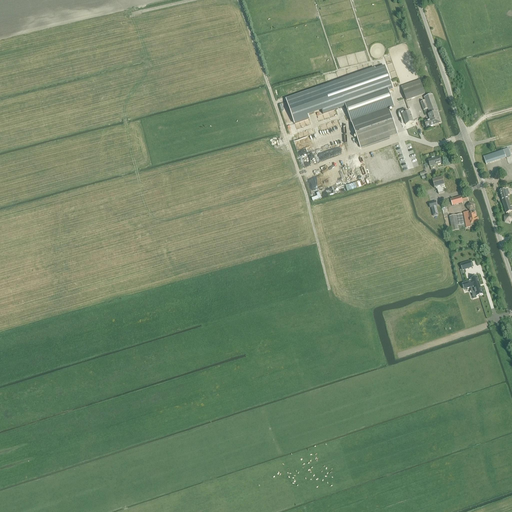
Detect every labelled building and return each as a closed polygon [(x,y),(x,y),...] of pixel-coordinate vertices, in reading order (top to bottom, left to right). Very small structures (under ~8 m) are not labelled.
[(294,122),(345,103),(361,148),(396,135),(388,111),(394,108),(389,93),(394,91),(385,66),(287,101),(294,122)] [(406,101),(425,94),(420,80),(401,87),(406,101)] [(441,123),(437,112),(438,112),(432,95),(424,98),(425,101),(420,103),(423,111),(428,109),(429,114),(428,115),(430,121),(424,123),(426,128),(441,123)] [(410,111),(402,114),(407,129),(415,126),(410,111)] [(497,153),(483,157),(486,165),(500,160),(497,153)] [(430,167),(442,164),(440,157),(435,159),(434,157),(431,158),(432,160),(428,161),(430,167)] [(443,187),(445,186),(442,178),(432,181),(434,189),(437,188),(438,195),(444,193),(443,187)] [(506,214),(511,211),(511,206),(510,207),(508,200),(509,199),(508,196),(510,195),(508,189),(504,190),(504,189),(498,191),(506,214)] [(462,203),(468,201),(467,196),(461,198),(460,197),(450,200),(452,206),(462,203)] [(475,205),(469,203),(466,208),(470,212),(475,210),(475,205)] [(472,224),(479,223),(478,218),(476,218),(475,213),(468,214),(468,213),(463,214),(466,228),(471,227),(471,224),(472,224)] [(459,231),(459,229),(465,228),(462,214),(449,217),(453,232),(459,231)] [(472,281),(462,284),(464,290),(473,287),(476,297),(479,296),(480,296),(483,295),(477,278),(471,279),(472,281)]
